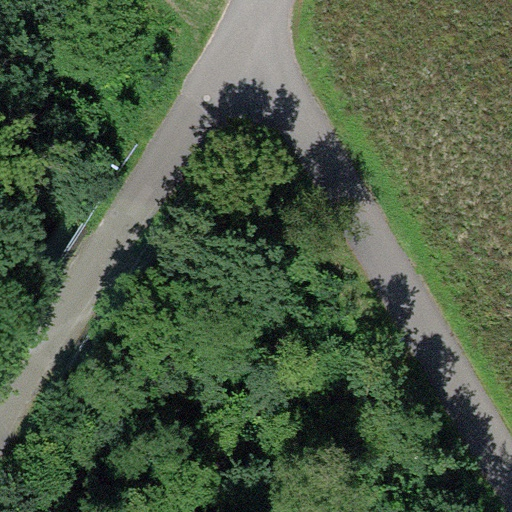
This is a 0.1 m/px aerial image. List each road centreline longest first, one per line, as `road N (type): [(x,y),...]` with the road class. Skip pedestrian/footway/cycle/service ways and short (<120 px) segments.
road 1 (residential): [(237,49),(511,482)]
road 2 (residential): [(237,49),(0,409)]
